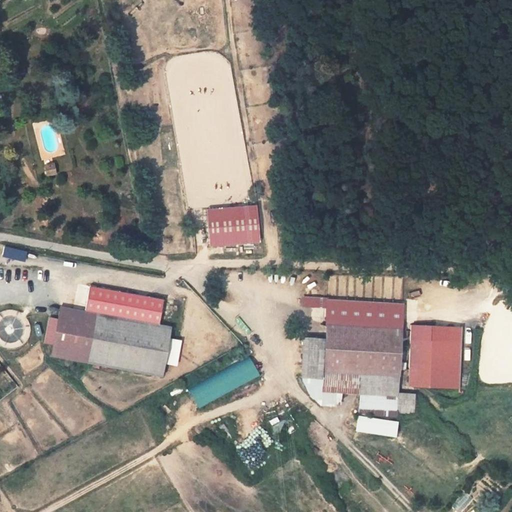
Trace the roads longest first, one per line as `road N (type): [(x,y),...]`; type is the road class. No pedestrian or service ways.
road 1 (track): [(177,269),(452,266),(511,286)]
road 2 (residential): [(0,237),(177,269)]
